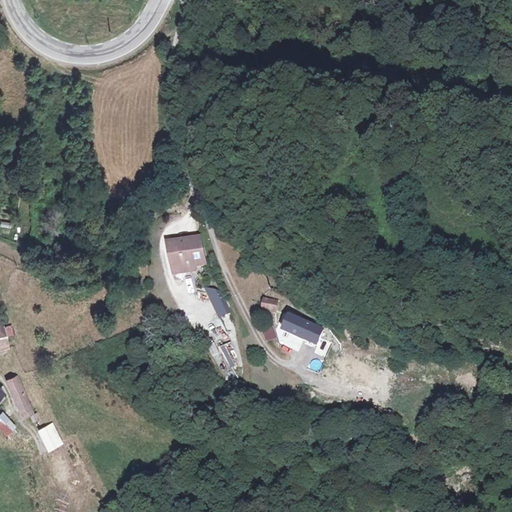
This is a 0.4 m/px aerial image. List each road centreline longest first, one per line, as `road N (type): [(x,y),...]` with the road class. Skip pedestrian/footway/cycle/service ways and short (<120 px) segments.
road 1 (track): [(182,0),(170,107),(195,196),(232,265)]
road 2 (secondary): [(11,0),(37,39),(95,58),(145,27),(159,0)]
road 3 (track): [(511,47),(396,183)]
road 4 (track): [(232,265),(260,361),(316,378)]
